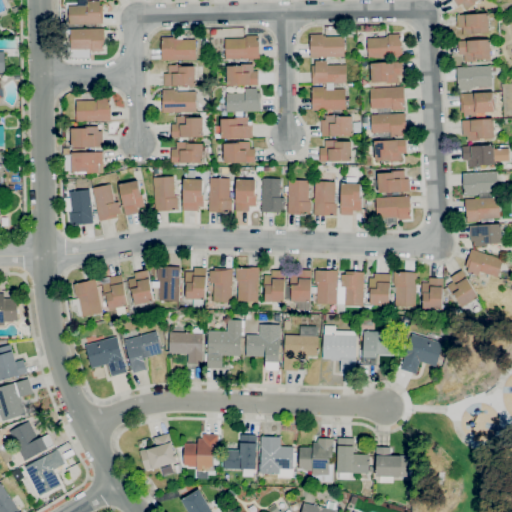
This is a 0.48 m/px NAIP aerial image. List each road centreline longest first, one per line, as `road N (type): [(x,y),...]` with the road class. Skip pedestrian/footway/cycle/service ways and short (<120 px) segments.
road 1 (residential): [(133,74),(132,17),(424,12),(438,249),(179,240),(42,254)]
road 2 (tertiary): [(132,511),(112,486),(58,362),(42,254),(35,0)]
road 3 (residential): [(383,406),(139,406),(87,424)]
road 4 (residential): [(284,13),(287,134)]
